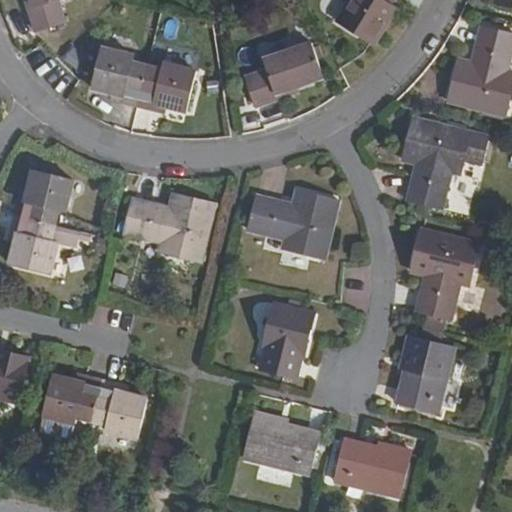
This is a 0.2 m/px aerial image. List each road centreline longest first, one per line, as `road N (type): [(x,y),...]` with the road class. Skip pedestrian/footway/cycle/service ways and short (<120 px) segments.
road 1 (residential): [(331,124),(260,152),(162,159),(99,140),(31,98)]
road 2 (residential): [(356,413),(379,317),(381,239),(366,188),(331,124)]
road 3 (residential): [(442,0),(400,58),(331,124)]
road 4 (residential): [(127,346),(0,316)]
